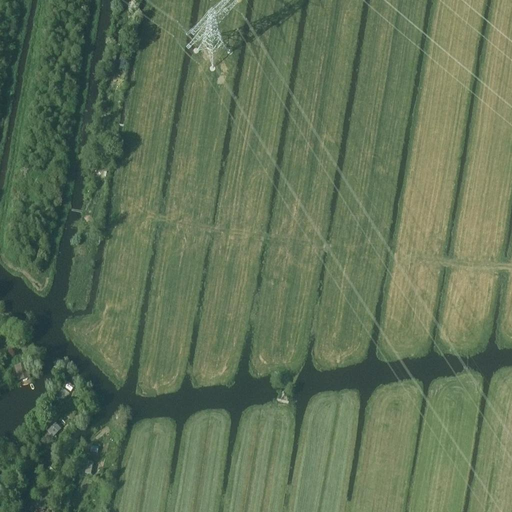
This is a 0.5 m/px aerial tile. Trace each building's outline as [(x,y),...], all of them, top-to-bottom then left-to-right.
[(117,34),(113,41),(121,46),(125,39),(117,34)] [(91,156),(92,156),(99,156),(99,149),(99,147),(102,139),(95,137),(94,141),(92,149),(91,156)] [(99,167),(110,168),(110,160),(100,159),(99,167)] [(18,344),(23,355),(31,351),(26,341),(18,344)] [(19,380),(29,378),(26,367),(24,367),(17,369),(19,380)] [(53,439),(61,431),(54,424),(46,432),(53,439)]
